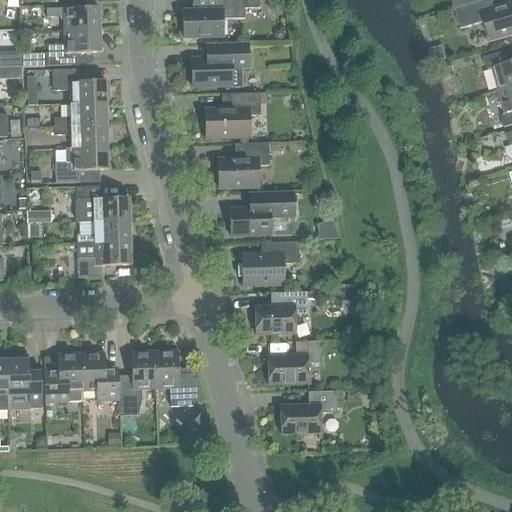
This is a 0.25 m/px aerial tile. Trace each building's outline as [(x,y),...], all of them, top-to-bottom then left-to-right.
[(244,20),(243,10),(259,10),(258,0),(212,0),(213,11),(182,12),(182,39),(222,38),(221,20),(244,20)] [(511,34),(511,33),(511,5),(496,10),(492,0),(488,0),(454,10),(460,30),(484,23),(489,40),(503,36),(504,39),(511,36),(511,34)] [(62,18),(63,32),(99,31),(98,9),(45,10),(46,19),(62,18)] [(21,68),(47,67),(70,67),(70,55),(99,54),(99,31),(63,32),(63,46),(46,46),(47,55),(21,55),(21,68)] [(276,33),(273,36),(274,39),(277,42),(281,41),(283,38),(283,35),(280,32),(276,33)] [(192,89),(231,88),(242,88),(242,70),(247,70),(247,60),(246,45),(218,46),(219,59),(191,59),(192,89)] [(492,69),(498,92),(511,87),(511,51),(511,50),(484,58),(487,70),(492,69)] [(450,63),(439,65),(441,73),(452,70),(450,63)] [(69,92),(69,106),(105,105),(104,82),(75,83),(74,71),(51,72),(52,92),(69,92)] [(36,80),(27,80),(27,94),(37,94),(36,80)] [(511,87),(498,92),(505,114),(500,116),(504,128),(511,125),(511,87)] [(248,117),(259,117),(259,102),(259,95),(228,96),(228,110),(204,110),(205,141),(249,139),(248,117)] [(53,120),(53,128),(105,127),(105,105),(69,106),(69,119),(53,120)] [(38,121),(25,121),(26,129),(39,129),(38,121)] [(21,127),(13,127),(13,138),(21,138),(21,127)] [(105,127),(53,128),(53,137),(70,136),(70,150),(106,149),(105,127)] [(257,167),(268,167),(268,153),(268,147),(268,145),(241,145),(241,160),(217,160),(218,190),(258,189),(257,167)] [(70,150),(64,150),(64,164),(54,164),(55,185),(78,184),(78,172),(107,171),(106,149),(70,150)] [(40,173),(31,173),(31,184),(41,184),(40,173)] [(75,189),(75,209),(76,224),(93,223),(128,222),(128,199),(98,200),(98,188),(75,189)] [(285,209),(293,209),(292,194),(264,195),(264,209),(229,210),(230,238),(270,237),(269,219),(285,219),(285,209)] [(50,215),(26,216),(26,225),(50,224),(50,215)] [(332,221),(323,224),(328,241),(336,241),(338,241),(332,221)] [(76,236),(76,245),(129,244),(128,222),(93,223),(93,236),(76,236)] [(29,227),(30,239),(38,239),(37,227),(29,227)] [(298,265),(298,256),(298,243),(260,245),(260,257),(241,257),(242,286),(283,285),(282,265),(298,265)] [(76,245),(77,259),(77,280),(101,279),(101,267),(130,267),(129,244),(76,245)] [(294,315),(306,315),(306,294),(282,294),(282,307),(254,308),(255,337),(294,335),(294,315)] [(358,336),(358,341),(359,341),(369,341),(369,330),(363,330),(358,336)] [(306,365),(319,365),(318,343),(295,344),(295,357),(267,358),(268,386),(307,385),(306,365)] [(118,402),(119,402),(119,417),(137,417),(141,401),(140,391),(154,391),(155,391),(153,352),(130,353),(130,377),(118,377),(117,377),(118,402)] [(192,407),(192,405),(202,405),(197,380),(191,380),(191,375),(178,376),(177,352),(153,352),(155,391),(169,390),(169,408),(192,407)] [(80,394),(81,394),(80,354),(56,355),(57,368),(44,369),(44,380),(44,404),(67,403),(67,393),(80,393),(80,394)] [(95,402),(118,402),(117,377),(118,377),(118,368),(104,369),(104,354),(80,354),(81,394),(82,394),(82,393),(95,392),(95,402)] [(41,410),(40,381),(40,372),(28,372),(27,356),(5,357),(6,396),(7,396),(19,396),(20,410),(41,410)] [(319,415),(336,414),(336,410),(335,403),(335,393),(307,394),(307,406),(279,407),(280,436),(320,435),(319,415)] [(204,434),(201,437),(201,443),(211,443),(210,433),(204,434)] [(119,435),(111,436),(112,447),(120,447),(119,435)] [(39,438),(36,442),(36,448),(46,448),(45,438),(39,438)]
